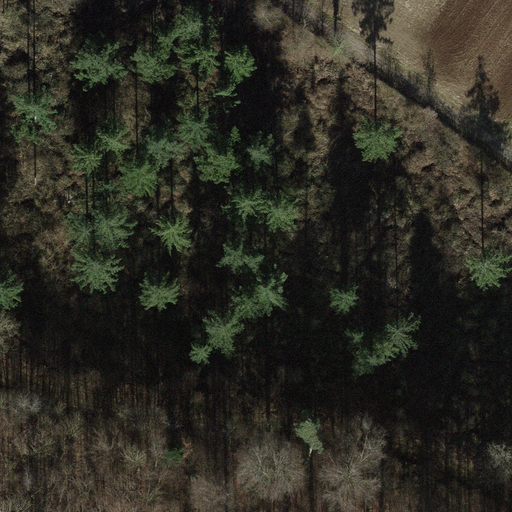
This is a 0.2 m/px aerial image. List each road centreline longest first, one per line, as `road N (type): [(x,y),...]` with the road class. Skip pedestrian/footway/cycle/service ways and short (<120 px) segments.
road 1 (track): [(511,501),(442,462),(363,439),(89,402),(0,373)]
road 2 (track): [(282,0),(511,159)]
